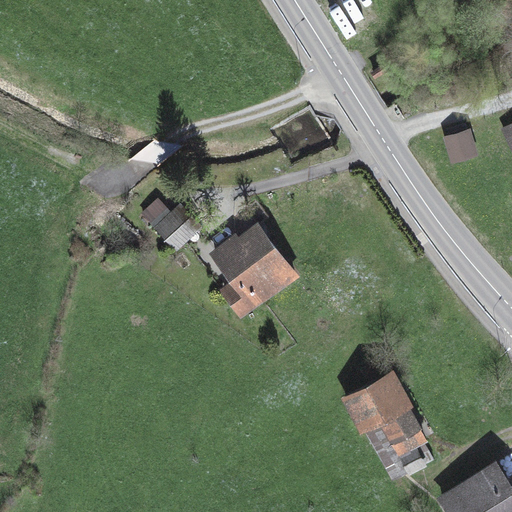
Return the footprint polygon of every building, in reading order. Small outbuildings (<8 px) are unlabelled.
[(511,123),(503,128),(511,146),(511,123)] [(448,137),(454,159),(474,153),(468,131),(448,137)] [(200,224),(181,205),(172,214),(158,200),(143,214),(176,247),(200,224)] [(226,291),(242,313),(295,274),(259,225),(240,240),(237,236),(215,252),(238,282),(226,291)] [(424,462),(414,445),(425,439),(388,373),(378,378),(370,364),(361,370),(368,384),(347,396),(393,479),(424,462)] [(452,511),(511,511),(511,488),(495,463),(443,498),(452,511)]
